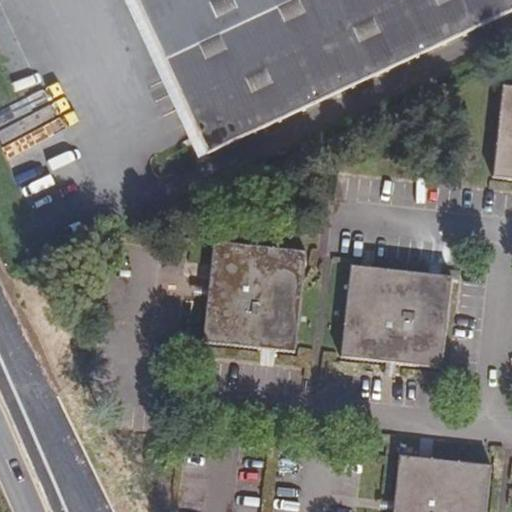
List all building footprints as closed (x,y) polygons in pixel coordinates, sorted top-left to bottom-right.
[(511,0),(135,0),(208,154),(511,10),(511,0)] [(511,80),(503,79),(491,174),(511,176),(511,80)] [(308,244),(215,233),(209,280),(197,278),(195,288),(207,290),(202,335),(296,347),(308,244)] [(454,270),(353,258),(341,351),(388,357),(386,370),(396,371),(398,360),(443,365),(454,270)] [(486,511),(494,459),(400,447),(394,493),(381,492),(380,502),(392,504),(391,511),(486,511)]
